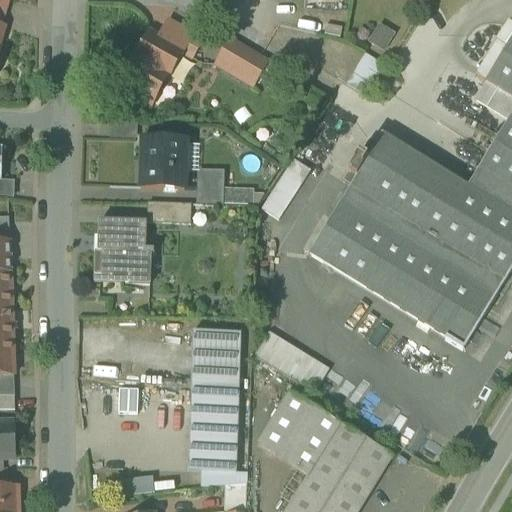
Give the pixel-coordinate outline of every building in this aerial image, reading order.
[(9,1),(4,0),(0,0),(0,29),(9,1)] [(202,43),(168,23),(158,41),(182,55),(192,60),(202,43)] [(510,122),(469,189),(383,137),(378,146),(369,140),(343,183),(352,188),(310,256),(447,340),(446,342),(463,353),(511,273),(511,29),(507,27),(476,77),(487,83),(475,101),(510,122)] [(394,37),(380,28),(370,45),(384,53),(394,37)] [(150,36),(137,59),(136,58),(120,88),(152,106),(167,79),(168,80),(182,55),(158,41),(150,36)] [(266,65),(231,44),(217,67),(253,88),(266,65)] [(187,144),(143,142),(142,163),(147,163),(146,189),(185,192),(187,144)] [(311,172),(294,161),(262,210),(279,221),(311,172)] [(225,179),(201,179),(200,207),(224,208),(225,179)] [(0,221),(0,244),(10,244),(8,221),(0,221)] [(140,230),(99,229),(98,256),(101,256),(101,281),(128,281),(128,287),(150,288),(150,254),(140,254),(140,230)] [(10,244),(0,244),(0,276),(11,276),(10,244)] [(11,276),(0,276),(0,311),(12,311),(11,276)] [(12,311),(0,311),(0,344),(13,344),(12,311)] [(240,336),(192,334),(188,474),(203,475),(236,476),(240,336)] [(336,376),(276,339),(261,362),(322,399),(336,376)] [(13,344),(0,344),(0,378),(14,379),(13,344)] [(14,379),(0,378),(0,398),(15,399),(14,379)] [(341,427),(290,396),(258,448),(309,479),(341,427)] [(15,399),(0,398),(0,412),(15,413),(15,399)] [(11,425),(0,425),(0,461),(2,461),(12,461),(12,445),(17,445),(16,426),(11,426),(11,425)] [(309,479),(288,511),(359,511),(392,459),(341,427),(309,479)] [(236,476),(203,475),(202,490),(246,487),(247,476),(236,476)] [(18,511),(18,491),(0,492),(0,511),(18,511)]
